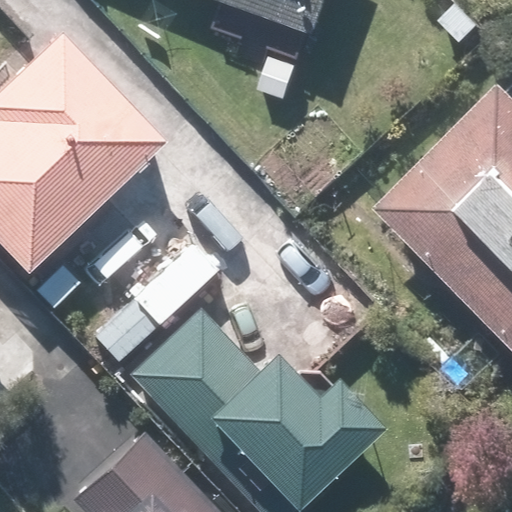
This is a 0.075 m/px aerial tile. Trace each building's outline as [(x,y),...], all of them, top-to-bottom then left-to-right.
[(338,0),(229,0),(326,35),(338,0)] [(0,231),(32,264),(166,136),(63,29),(0,89),(0,231)] [(511,77),(384,209),(511,332),(511,77)] [(199,306),(130,372),(264,511),(292,511),(388,421),(341,372),(322,391),(279,346),(258,367),(199,306)] [(222,511),(144,428),(70,496),(85,511),(222,511)]
